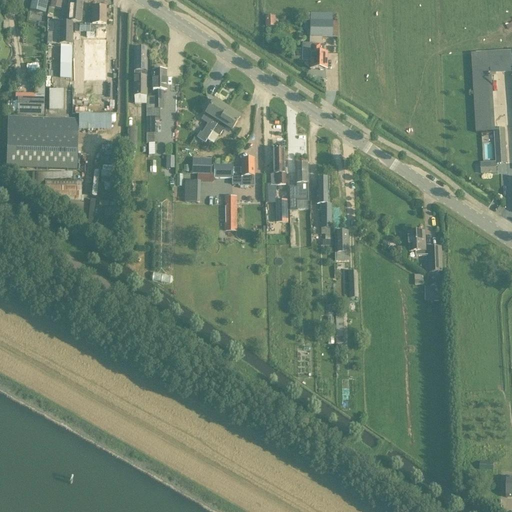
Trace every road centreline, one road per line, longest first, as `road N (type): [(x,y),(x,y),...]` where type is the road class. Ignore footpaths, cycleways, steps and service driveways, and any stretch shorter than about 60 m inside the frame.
road 1 (unclassified): [(438,511),(0,213)]
road 2 (primary): [(511,243),(141,0)]
